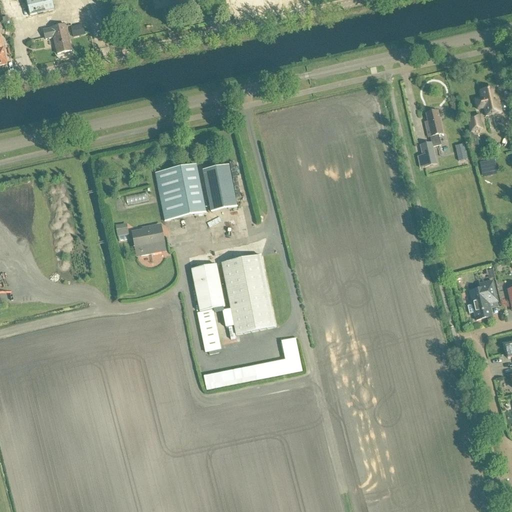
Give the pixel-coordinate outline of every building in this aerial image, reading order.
[(25,0),(26,1),(30,18),(55,12),(52,0),(25,0)] [(41,25),(66,16),(64,11),(40,20),(41,25)] [(43,32),(45,42),(53,40),(57,56),(72,53),(65,27),(43,32)] [(71,29),(74,39),(81,38),(78,27),(71,29)] [(501,115),(496,96),(493,96),(492,90),(480,93),(481,100),(475,102),(477,111),(484,110),(486,118),(488,118),(494,116),(501,115)] [(426,115),(428,125),(425,125),(428,140),(431,139),(432,144),(420,147),(426,169),(437,166),(433,149),(441,147),(438,137),(443,136),(438,113),(426,115)] [(482,131),(479,117),(468,120),(471,134),(482,131)] [(467,161),(463,146),(455,148),(458,163),(467,161)] [(156,175),(165,223),(205,215),(195,168),(156,175)] [(203,173),(211,213),(236,208),(228,168),(203,173)] [(129,237),(127,225),(115,228),(117,239),(129,237)] [(136,234),(138,250),(140,250),(141,258),(153,256),(152,248),(162,246),(159,228),(143,230),(143,233),(136,234)] [(221,266),(236,337),(275,329),(261,258),(221,266)] [(191,272),(200,314),(224,309),(216,267),(191,272)] [(469,293),(472,306),(467,308),(469,315),(474,314),(476,323),(492,319),(489,306),(497,304),(492,283),(479,286),(480,291),(469,293)] [(204,374),(206,389),(303,372),(297,337),(282,340),(285,360),(204,374)]
